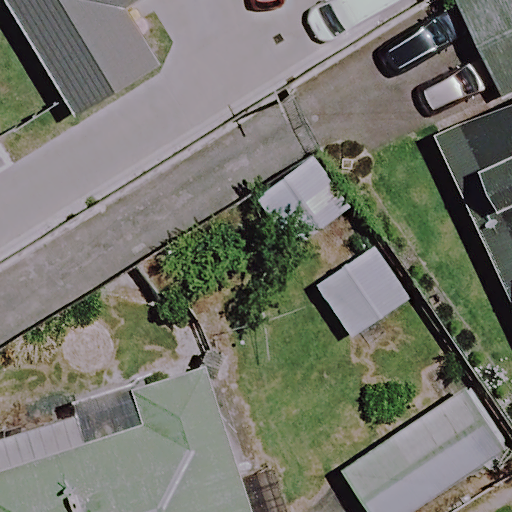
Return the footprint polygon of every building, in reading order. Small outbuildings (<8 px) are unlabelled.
[(15,0),(82,111),(168,60),(133,1),(134,0),(15,0)] [(511,0),(479,0),(469,5),(511,98),(511,111),(450,140),(511,273),(511,0)] [(413,300),(377,247),(321,285),(357,337),(413,300)] [(252,481),(215,368),(135,395),(145,427),(0,474),(0,511),(297,511),(284,470),(252,481)] [(411,511),(507,449),(468,391),(348,469),(376,511),(411,511)]
